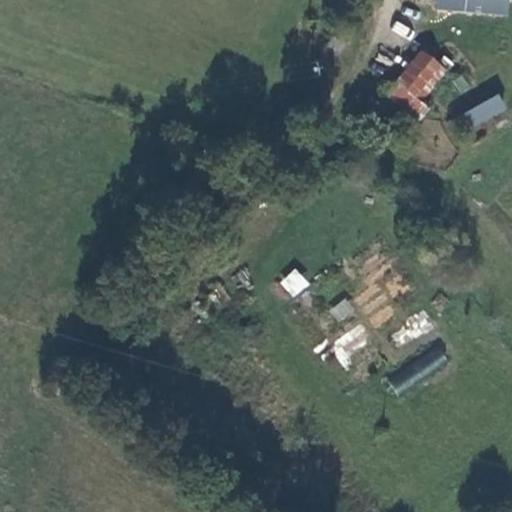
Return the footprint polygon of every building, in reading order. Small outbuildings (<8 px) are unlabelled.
[(330,70),(347,44),(333,35),(316,61),(330,70)] [(442,71),(421,52),(381,93),(403,111),(442,71)] [(461,112),(469,128),(507,109),(499,93),(461,112)] [(278,281),(293,298),(310,284),(296,267),(278,281)] [(346,298),(328,308),(337,323),(355,312),(346,298)] [(329,342),(341,363),(372,344),(360,324),(329,342)] [(437,344),(387,380),(398,394),(448,359),(437,344)]
